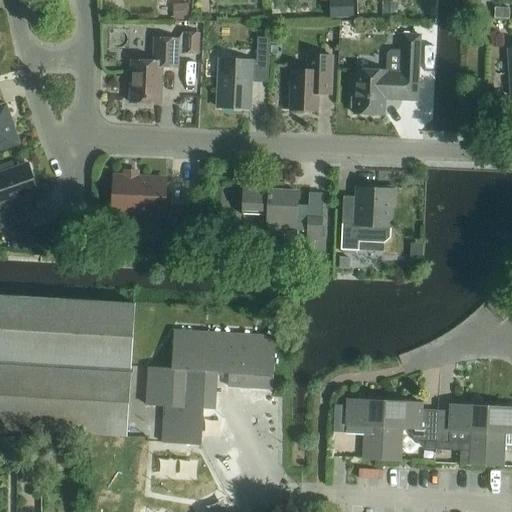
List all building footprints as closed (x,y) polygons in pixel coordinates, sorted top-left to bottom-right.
[(354,17),(353,0),(329,0),(330,18),(354,17)] [(190,19),(189,3),(174,4),(175,19),(190,19)] [(382,8),(381,19),(397,19),(398,8),(382,8)] [(511,10),(496,8),(495,18),(510,19),(511,10)] [(201,34),(184,34),(183,54),(200,55),(201,34)] [(388,54),(387,71),(357,69),(356,95),(352,96),(351,107),(355,109),(355,112),(385,115),(385,99),(418,100),(419,74),(421,35),(403,34),(402,51),(391,50),(388,54)] [(130,102),(162,103),(163,66),(179,67),(180,39),(155,38),(154,61),(132,60),(130,102)] [(270,62),(271,39),(258,38),(257,61),(270,62)] [(332,86),(333,56),(309,55),(308,70),(293,70),(291,110),(318,111),(319,85),(332,86)] [(253,61),(220,60),(218,107),(251,108),(252,82),(253,61)] [(0,150),(21,144),(7,103),(0,105),(0,150)] [(29,163),(1,173),(0,172),(0,221),(2,228),(29,219),(22,200),(40,194),(29,163)] [(164,215),(166,179),(115,176),(113,213),(118,213),(117,234),(139,235),(140,214),(164,215)] [(244,182),(243,208),(268,210),(267,233),(297,234),(297,231),(308,231),(308,238),(322,239),(323,218),(298,217),(299,192),(284,191),(285,184),(244,182)] [(395,205),(396,187),(382,186),(382,189),(357,188),(355,224),(343,224),(341,250),(359,250),(360,242),(384,243),(390,239),(391,227),(392,227),(393,205),(395,205)] [(192,206),(171,205),(169,243),(190,243),(192,206)] [(35,249),(29,227),(10,232),(15,254),(35,249)] [(340,258),(339,268),(349,269),(350,258),(340,258)] [(135,304),(0,295),(0,429),(127,437),(135,304)] [(273,389),(276,337),(174,331),(172,368),(150,367),(148,405),(166,407),(163,443),(202,445),(204,409),(215,409),(217,372),(229,373),(228,386),(273,389)] [(385,401),(348,399),(348,405),(335,404),(334,432),(365,433),(364,459),(382,460),(385,401)] [(423,403),(385,401),(382,460),(401,461),(403,428),(412,428),(412,434),(417,441),(437,442),(438,410),(422,409),(423,403)] [(438,410),(437,442),(442,442),(450,436),(449,444),(468,445),(467,464),(485,465),(488,406),(451,404),(450,411),(438,410)] [(511,407),(488,406),(485,465),(504,466),(506,433),(511,433),(511,407)]
